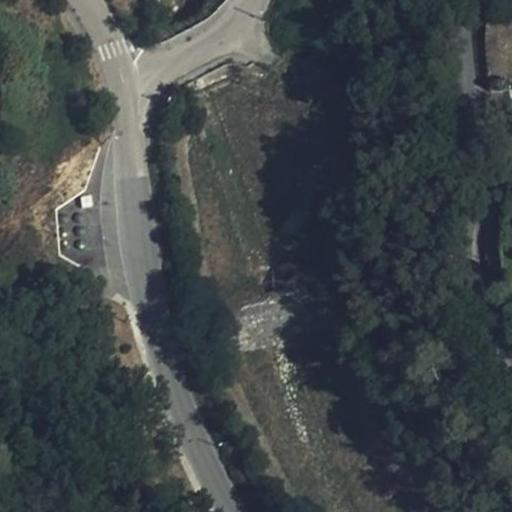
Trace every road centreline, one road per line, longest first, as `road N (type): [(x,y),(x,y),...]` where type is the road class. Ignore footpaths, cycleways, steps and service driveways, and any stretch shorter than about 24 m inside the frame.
road 1 (residential): [(124,81),(129,217),(154,334),(204,453),(241,511)]
road 2 (residential): [(476,0),(465,70),(477,146),(468,268),(478,315),(511,378)]
road 3 (residential): [(250,0),(238,25),(200,50),(124,81)]
